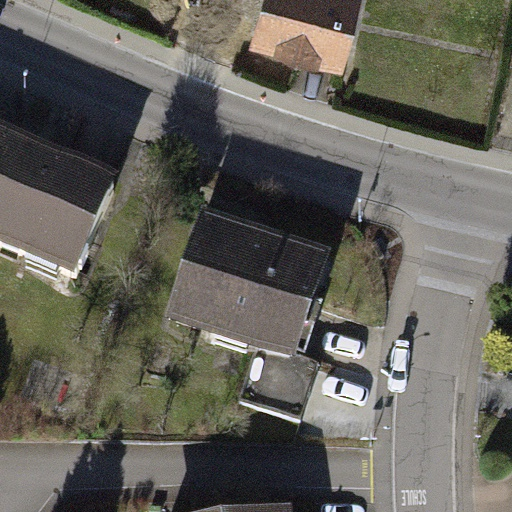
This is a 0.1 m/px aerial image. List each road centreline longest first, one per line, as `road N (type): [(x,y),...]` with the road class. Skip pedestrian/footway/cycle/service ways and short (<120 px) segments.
road 1 (tertiary): [(0,35),(216,130),(469,197)]
road 2 (residential): [(430,511),(428,368),(469,197)]
